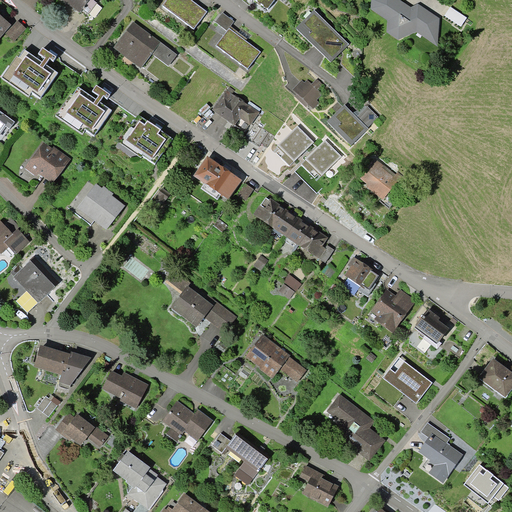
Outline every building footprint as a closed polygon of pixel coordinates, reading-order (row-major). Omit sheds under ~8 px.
[(63,0),(80,13),(89,0),(63,0)] [(166,0),(163,5),(194,29),(208,12),(192,0),(166,0)] [(274,0),(255,0),(268,9),(274,0)] [(411,7),(400,0),(371,0),(371,9),(388,20),(387,32),(399,40),(417,32),(438,46),(440,18),(418,4),(411,7)] [(467,18),(451,6),(445,15),(461,27),(467,18)] [(349,44),(314,10),(296,27),(331,62),(349,44)] [(234,21),(223,12),(215,22),(227,31),(229,28),(231,26),(234,21)] [(0,38),(11,25),(0,14),(0,38)] [(18,20),(5,33),(14,41),(26,29),(18,20)] [(133,21),(114,47),(141,68),(152,54),(168,66),(177,54),(133,21)] [(231,26),(229,28),(246,41),(248,39),(239,32),(231,26)] [(227,31),(216,45),(248,69),(261,52),(246,41),(229,28),(227,31)] [(241,29),(239,32),(248,39),(250,35),(241,29)] [(56,56),(43,47),(39,52),(45,57),(42,61),(25,49),(19,57),(17,55),(2,77),(29,96),(32,92),(40,98),(58,72),(46,64),(50,57),(54,60),(56,56)] [(304,82),(302,80),(292,89),(297,94),(294,96),(310,111),(313,109),(319,103),(317,100),(322,95),(317,90),(322,84),(317,79),(312,84),(307,79),(304,82)] [(107,98),(110,94),(96,85),(92,90),(99,95),(96,99),(78,86),(73,94),(71,93),(55,115),(83,134),(86,130),(94,136),(112,110),(100,101),(104,95),(107,98)] [(229,86),(212,110),(245,132),(250,125),(259,112),(232,93),(234,90),(229,86)] [(345,104),(327,121),(351,145),(369,128),(368,128),(357,117),(353,113),(345,104)] [(353,113),(357,117),(368,106),(367,105),(353,113)] [(368,106),(357,117),(368,128),(379,117),(368,106)] [(15,121),(0,110),(0,132),(5,125),(10,128),(15,121)] [(124,139),(121,143),(142,158),(142,156),(155,165),(174,139),(138,113),(131,123),(130,122),(120,136),(124,139)] [(275,136),(255,123),(245,138),(259,147),(261,144),(267,148),(275,136)] [(314,142),(297,125),(277,145),(278,146),(277,147),(284,154),(281,157),(290,166),(314,142)] [(342,156),(325,140),(305,158),(306,160),(301,164),(310,173),(313,170),(321,177),(342,156)] [(71,159),(54,146),(52,148),(44,142),(25,167),(37,176),(39,173),(53,183),(71,159)] [(207,156),(193,175),(205,183),(221,194),(229,199),(242,180),(207,156)] [(400,176),(374,158),(359,178),(368,184),(366,186),(383,199),(400,176)] [(102,188),(96,183),(78,207),(106,230),(125,206),(112,196),(114,193),(104,186),(102,188)] [(217,199),(221,194),(205,183),(201,188),(217,199)] [(254,189),(246,183),(238,195),(246,201),(254,189)] [(170,193),(162,188),(155,198),(163,204),(170,193)] [(274,228),(287,209),(271,198),(269,200),(266,197),(254,214),(274,228)] [(299,217),(287,209),(274,228),(286,236),(299,217)] [(312,226),(299,217),(286,236),(299,245),(312,226)] [(16,254),(30,242),(18,228),(19,227),(11,218),(5,224),(0,219),(0,251),(2,254),(9,247),(16,254)] [(227,226),(218,218),(213,225),(222,232),(227,226)] [(328,238),(312,226),(299,245),(319,259),(326,249),(325,248),(323,246),(328,238)] [(327,245),(325,248),(326,249),(319,259),(325,263),(334,250),(327,245)] [(268,260),(261,255),(254,265),(261,271),(268,260)] [(38,303),(60,283),(35,256),(14,276),(38,303)] [(372,269),(354,257),(348,265),(350,267),(345,275),(361,286),(358,290),(368,296),(376,284),(374,282),(379,275),(372,270),(372,269)] [(187,285),(189,286),(191,283),(175,271),(167,280),(182,292),(187,285)] [(302,284),(289,274),(283,282),(284,284),(295,292),(302,284)] [(295,292),(284,284),(278,291),(289,299),(295,292)] [(208,295),(205,298),(189,286),(187,285),(182,292),(171,307),(197,327),(205,316),(226,332),(237,317),(208,295)] [(393,333),(417,301),(400,289),(396,295),(387,289),(371,311),(377,315),(374,319),(393,333)] [(428,308),(415,325),(416,325),(414,327),(436,345),(449,328),(439,320),(440,318),(428,308)] [(290,356),(263,334),(246,356),(260,367),(259,368),(272,379),(280,369),(296,382),(306,370),(289,357),(290,356)] [(34,367),(61,375),(62,371),(65,371),(70,353),(41,345),(34,367)] [(71,351),(70,353),(65,371),(62,371),(61,375),(59,382),(60,383),(71,385),(91,358),(71,351)] [(376,357),(370,353),(366,358),(372,362),(376,357)] [(399,357),(383,378),(416,403),(432,382),(405,361),(401,358),(399,357)] [(511,388),(511,371),(493,357),(478,376),(505,397),(511,388)] [(112,370),(102,388),(121,398),(120,400),(136,409),(149,384),(124,371),(122,375),(112,370)] [(52,394),(49,398),(58,405),(61,402),(52,394)] [(385,440),(370,428),(375,421),(340,394),(326,411),(342,423),(334,434),(369,461),(385,440)] [(49,398),(46,396),(37,408),(49,417),(58,405),(49,398)] [(195,413),(177,400),(162,421),(171,428),(179,434),(179,433),(182,435),(185,431),(198,441),(213,420),(198,409),(195,413)] [(81,445),(87,437),(100,447),(109,436),(94,425),(94,426),(77,413),(75,417),(69,412),(55,430),(70,441),(72,438),(81,445)] [(450,438),(428,422),(421,432),(429,437),(432,433),(445,442),(447,443),(450,438)] [(177,442),(182,435),(179,433),(179,434),(171,428),(167,434),(177,442)] [(226,447),(231,441),(221,433),(212,445),(222,453),(226,448),(226,447)] [(445,442),(432,433),(429,437),(418,451),(430,459),(429,461),(434,465),(429,472),(443,483),(463,455),(447,443),(445,442)] [(268,458),(236,434),(231,441),(226,447),(226,448),(228,449),(244,461),(234,475),(248,485),(268,458)] [(151,468),(128,451),(125,455),(119,462),(113,470),(127,480),(126,481),(128,493),(127,495),(140,503),(133,511),(130,511),(126,508),(122,511),(146,511),(148,510),(163,489),(167,484),(157,476),(158,474),(150,468),(151,468)] [(487,470),(479,464),(464,484),(488,504),(494,497),(499,501),(509,488),(504,483),(494,475),(487,470)] [(324,474),(306,465),(300,477),(308,481),(302,494),(328,507),(339,486),(322,477),(324,474)] [(163,491),(163,489),(148,510),(149,510),(163,491)] [(210,511),(184,493),(173,509),(169,506),(166,509),(164,508),(161,511),(210,511)]
